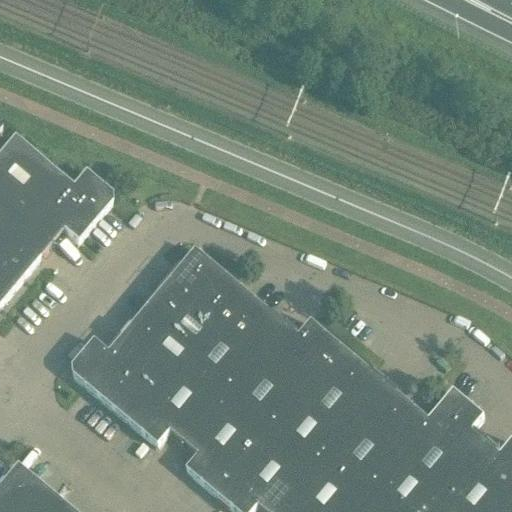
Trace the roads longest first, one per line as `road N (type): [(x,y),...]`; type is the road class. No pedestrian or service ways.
road 1 (unclassified): [(22,388),(168,221),(459,342),(511,388)]
road 2 (unclassified): [(169,511),(22,388)]
